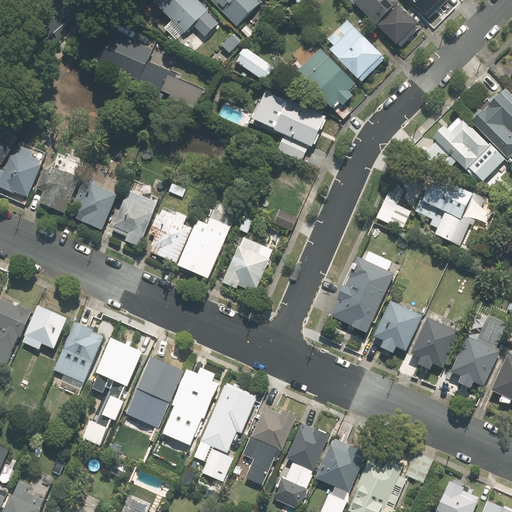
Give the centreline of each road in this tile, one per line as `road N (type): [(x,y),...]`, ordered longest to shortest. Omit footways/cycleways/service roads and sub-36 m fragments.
road 1 (residential): [(509,0),(370,137),(273,352)]
road 2 (residential): [(273,352),(0,231)]
road 3 (residential): [(511,458),(273,352)]
